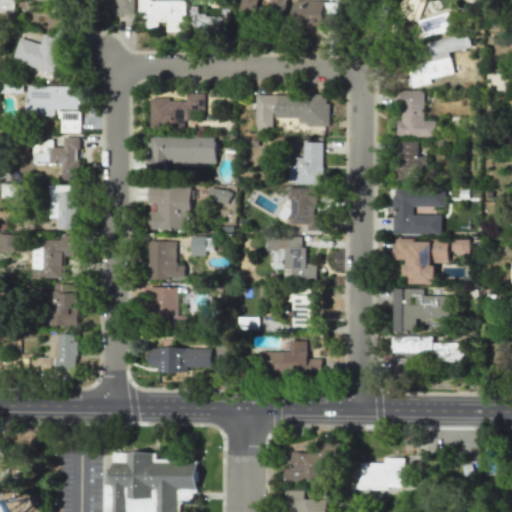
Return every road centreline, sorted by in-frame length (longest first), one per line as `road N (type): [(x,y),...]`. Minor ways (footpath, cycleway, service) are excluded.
road 1 (residential): [(357,409),(361,90),(349,70),(137,67),(113,95),(111,406)]
road 2 (tertiary): [(511,411),(0,404)]
